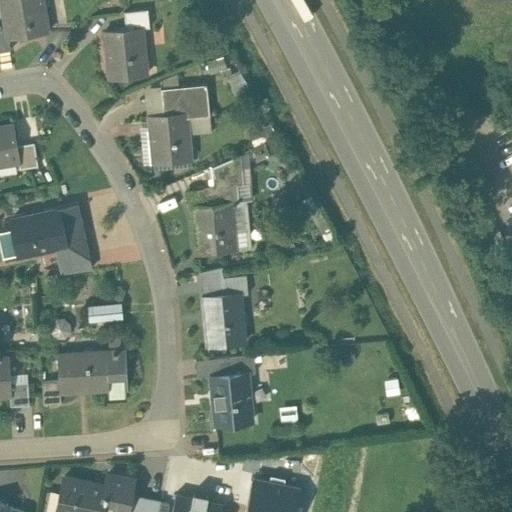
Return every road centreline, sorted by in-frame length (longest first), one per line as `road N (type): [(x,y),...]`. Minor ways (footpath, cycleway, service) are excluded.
road 1 (residential): [(0,87),(52,84),(100,140),(134,198),(165,302),(167,418),(144,441),(0,450)]
road 2 (primary): [(511,470),(302,43)]
